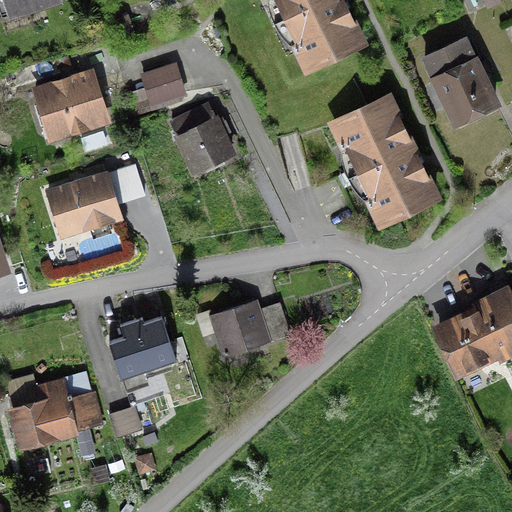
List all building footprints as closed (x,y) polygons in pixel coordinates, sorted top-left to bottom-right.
[(75,1),(74,0),(6,0),(12,19),(75,1)] [(364,43),(342,0),(272,0),(306,71),(364,43)] [(511,107),(474,37),(425,60),(461,134),(511,107)] [(179,64),(143,76),(159,112),(191,99),(179,64)] [(97,72),(35,92),(52,145),(114,125),(97,72)] [(438,198),(390,98),(332,125),(380,226),(438,198)] [(224,116),(179,140),(199,180),(247,158),(224,116)] [(112,174),(49,193),(63,240),(127,221),(112,174)] [(0,277),(12,274),(0,238),(0,277)] [(511,287),(506,275),(429,318),(466,403),(511,379),(511,287)] [(260,303),(209,318),(231,362),(296,340),(287,312),(260,303)] [(163,320),(107,336),(123,387),(180,369),(163,320)] [(46,403),(13,412),(25,457),(95,438),(105,421),(99,396),(76,400),(70,381),(43,388),(46,403)]
